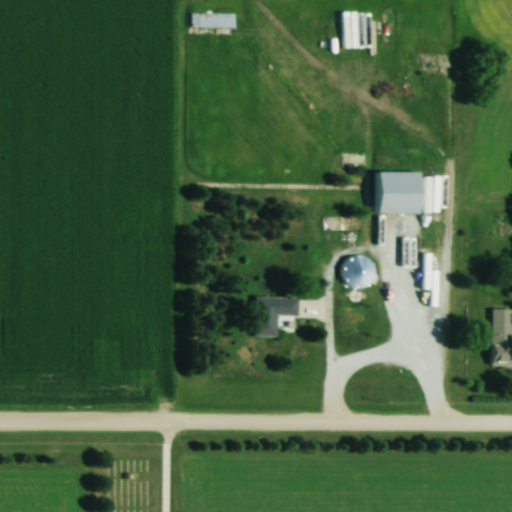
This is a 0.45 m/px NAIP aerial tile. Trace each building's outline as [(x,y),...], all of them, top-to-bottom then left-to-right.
[(232,28),(232,13),(187,13),(187,28),(232,28)] [(374,170),(415,171),(415,209),(374,209),(374,170)] [(361,255),(337,264),(347,291),(371,281),(361,255)] [(251,337),(274,337),(274,316),(294,316),(294,297),(251,297),(251,337)] [(507,364),(507,309),(488,309),(488,364),(507,364)]
